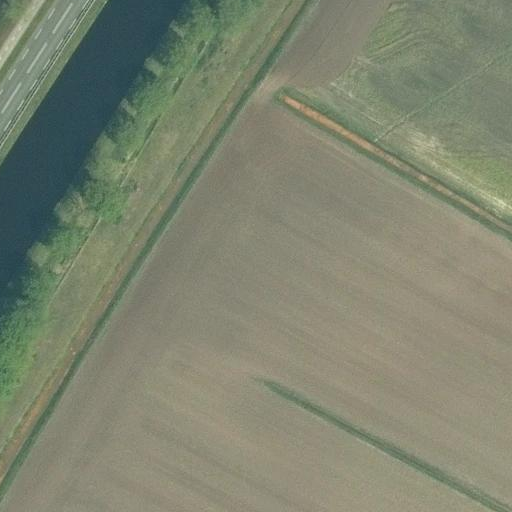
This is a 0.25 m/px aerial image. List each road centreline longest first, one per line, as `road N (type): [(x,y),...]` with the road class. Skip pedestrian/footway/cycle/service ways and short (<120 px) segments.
road 1 (track): [(202,0),(0,328)]
road 2 (primary): [(0,117),(75,0)]
